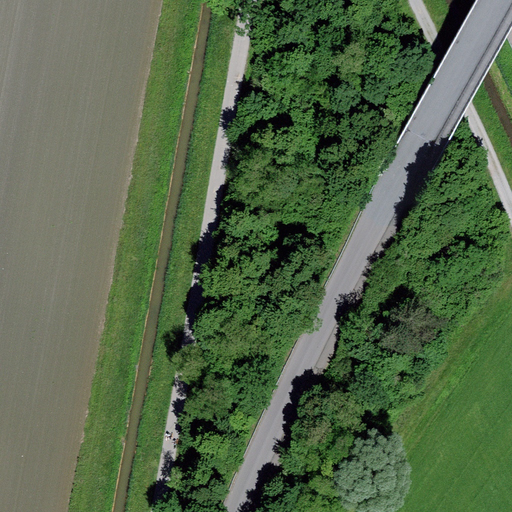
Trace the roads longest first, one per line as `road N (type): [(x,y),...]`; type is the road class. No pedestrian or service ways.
road 1 (unclassified): [(235,511),(388,175),(489,0)]
road 2 (track): [(247,0),(166,511)]
road 3 (track): [(511,286),(368,511)]
road 4 (track): [(417,0),(511,214)]
